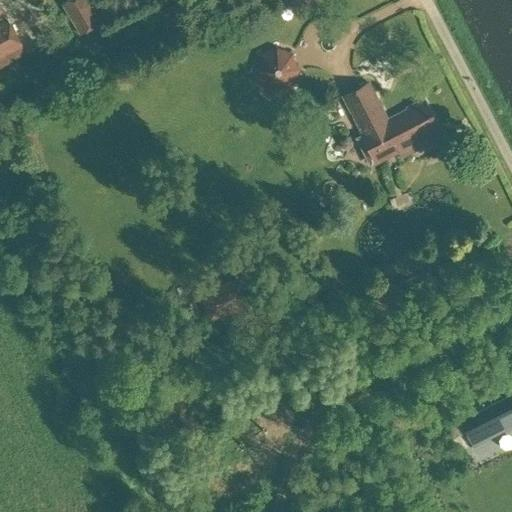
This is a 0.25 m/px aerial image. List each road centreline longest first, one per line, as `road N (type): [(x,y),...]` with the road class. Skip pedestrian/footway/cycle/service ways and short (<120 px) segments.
road 1 (track): [(511,312),(326,402),(305,421),(272,511)]
road 2 (unclassified): [(511,172),(422,0)]
